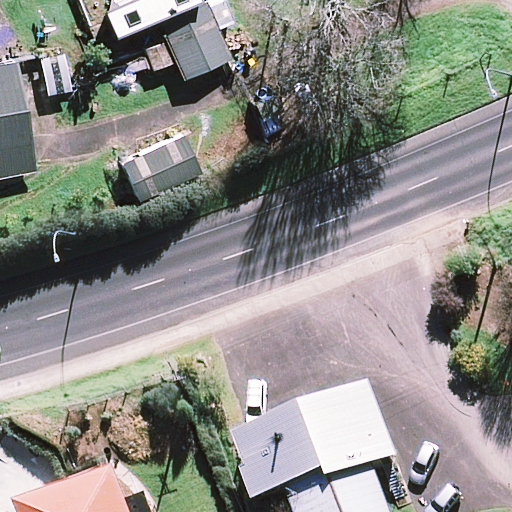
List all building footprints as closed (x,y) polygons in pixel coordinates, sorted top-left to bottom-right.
[(149,0),(155,11),(181,0),(149,0)] [(205,0),(181,0),(155,11),(179,70),(227,50),(205,0)] [(0,168),(32,162),(10,51),(0,53),(0,168)] [(202,174),(186,137),(113,165),(129,202),(202,174)] [(402,455),(374,377),(233,428),(259,500),(291,488),(299,511),(392,511),(376,465),(402,455)] [(128,511),(115,480),(34,511),(128,511)]
